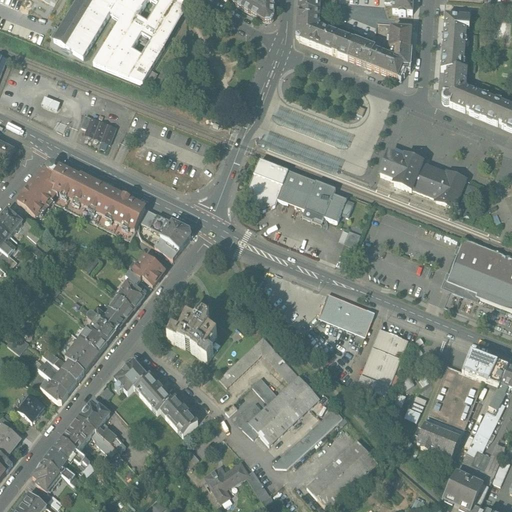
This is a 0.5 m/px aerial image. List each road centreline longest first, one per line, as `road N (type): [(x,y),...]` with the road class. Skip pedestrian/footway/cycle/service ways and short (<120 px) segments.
road 1 (residential): [(211,227),(0,497)]
road 2 (secondary): [(211,227),(511,351)]
road 3 (residential): [(281,50),(211,227)]
road 4 (secondary): [(50,146),(211,227)]
road 5 (residential): [(281,50),(418,108)]
